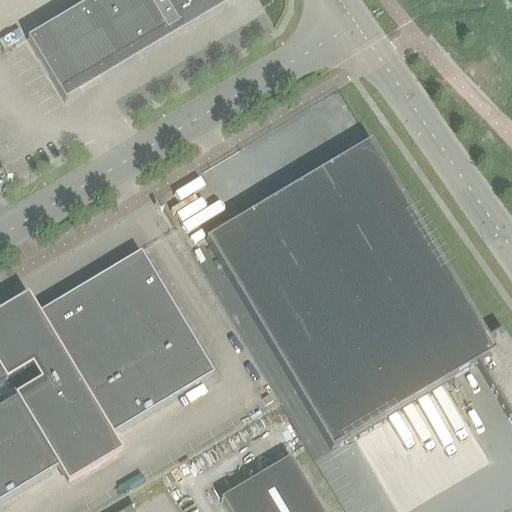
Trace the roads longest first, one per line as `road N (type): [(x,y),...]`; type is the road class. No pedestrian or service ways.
road 1 (unclassified): [(0,235),(353,24)]
road 2 (tertiary): [(353,24),(511,254)]
